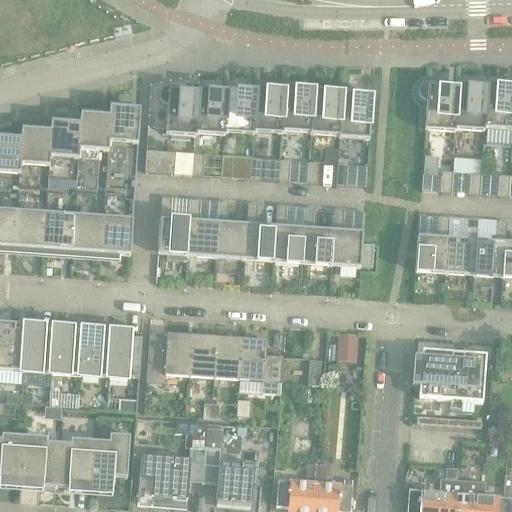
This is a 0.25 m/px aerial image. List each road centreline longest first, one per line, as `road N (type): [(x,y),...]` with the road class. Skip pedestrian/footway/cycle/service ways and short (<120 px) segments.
road 1 (residential): [(0,294),(390,318)]
road 2 (residential): [(0,95),(188,48),(204,0)]
road 3 (residential): [(377,511),(390,318)]
road 4 (tertiary): [(229,0),(320,16),(390,7)]
road 5 (residential): [(390,318),(511,324)]
road 6 (tertiary): [(390,7),(511,5)]
